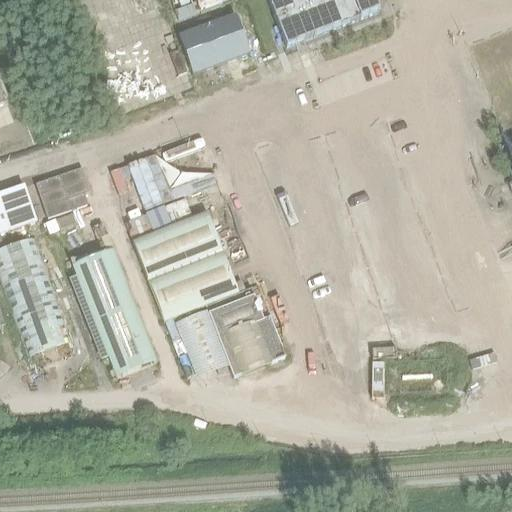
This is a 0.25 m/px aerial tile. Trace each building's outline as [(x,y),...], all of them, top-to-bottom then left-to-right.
[(371,0),(280,0),(267,5),(285,51),(378,15),(371,0)] [(193,81),(249,60),(235,21),(178,42),(193,81)] [(154,158),(127,168),(144,214),(217,186),(214,176),(168,193),(154,158)] [(92,203),(80,168),(33,183),(45,218),(92,203)] [(24,194),(0,202),(0,233),(34,222),(24,194)] [(135,235),(196,218),(192,203),(131,220),(135,235)] [(256,290),(238,297),(206,215),(132,245),(164,326),(205,310),(233,381),(284,361),(256,290)] [(34,241),(0,253),(0,289),(27,362),(72,345),(34,241)] [(75,279),(68,282),(100,364),(107,361),(115,381),(156,365),(113,253),(71,268),(75,279)]
